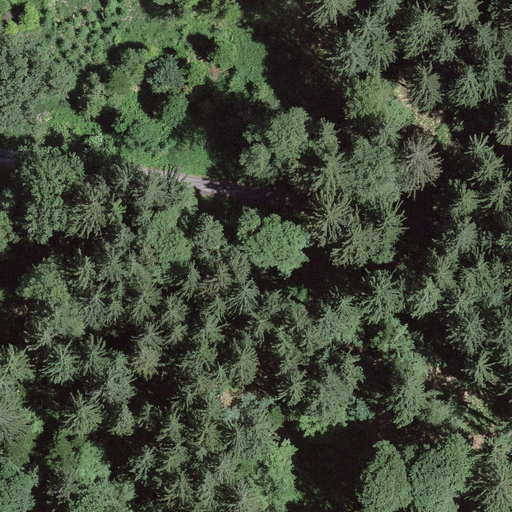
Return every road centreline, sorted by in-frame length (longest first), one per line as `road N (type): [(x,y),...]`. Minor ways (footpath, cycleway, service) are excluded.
road 1 (unclassified): [(0,162),(249,182),(511,238)]
road 2 (track): [(329,511),(511,435)]
